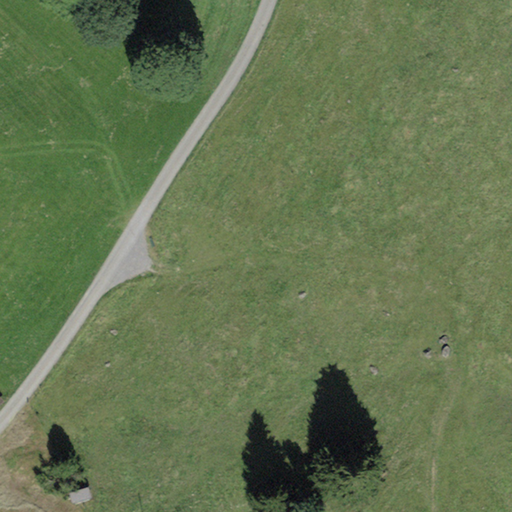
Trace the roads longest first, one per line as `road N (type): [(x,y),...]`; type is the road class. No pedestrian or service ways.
road 1 (track): [(0,421),(55,352),(232,77),(271,0)]
road 2 (track): [(115,256),(172,268),(349,252),(511,143)]
road 3 (track): [(436,511),(480,371),(441,305),(349,252)]
